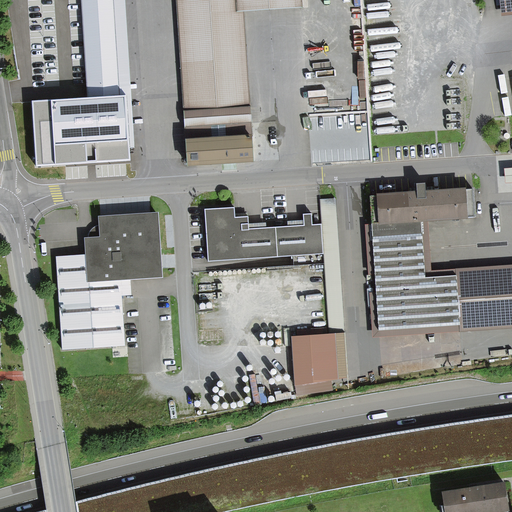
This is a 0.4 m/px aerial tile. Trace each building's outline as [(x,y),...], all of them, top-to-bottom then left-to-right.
[(126,0),(80,0),(87,85),(131,82),(126,0)] [(176,0),(188,168),(255,163),(245,13),(303,7),(302,0),(176,0)] [(511,0),(499,0),(502,17),(511,15),(511,0)] [(129,92),(30,99),(35,169),(133,163),(129,92)] [(511,167),(503,168),(504,180),(511,179),(511,167)] [(413,190),(368,193),(378,336),(511,326),(511,264),(430,270),(426,219),(471,216),(469,186),(422,189),(422,181),(412,182),(413,190)] [(326,333),(342,332),(333,198),(317,199),(319,224),(321,253),(326,333)] [(202,208),(205,261),(321,253),(319,224),(310,224),(309,212),(301,213),(302,225),(246,228),(246,216),(231,217),(230,206),(202,208)] [(81,254),(53,256),(60,348),(122,343),(118,295),(128,294),(127,278),(160,276),(155,211),(94,215),(96,235),(80,236),(81,254)] [(326,333),(289,336),(292,385),(295,395),(330,389),(329,378),(344,376),(342,332),(326,333)] [(511,414),(397,431),(259,458),(77,501),(78,511),(220,511),(264,501),(392,477),(511,457),(511,414)] [(438,494),(441,511),(478,511),(506,508),(502,484),(438,494)]
